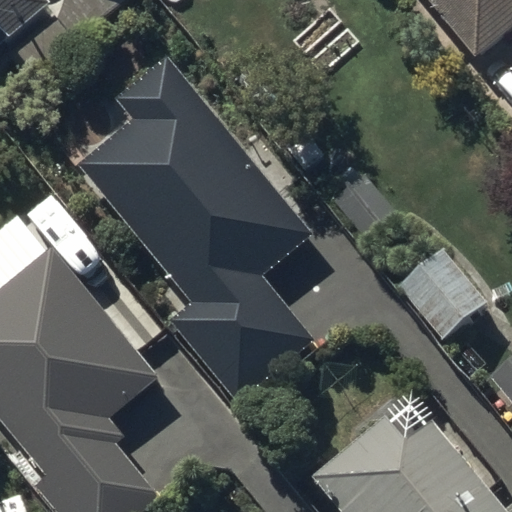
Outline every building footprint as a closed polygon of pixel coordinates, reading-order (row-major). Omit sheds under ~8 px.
[(0,0),(0,58),(50,16),(36,0),(0,0)] [(511,0),(421,0),(481,72),(511,45),(511,0)] [(137,130),(84,173),(198,313),(176,331),(245,416),(317,357),(261,288),(334,228),(194,56),(124,114),(137,130)] [(490,315),(443,260),(398,299),(445,354),(490,315)] [(511,382),(495,396),(511,416),(511,382)] [(385,434),(319,495),(333,511),(491,511),(432,443),(409,462),(385,434)]
